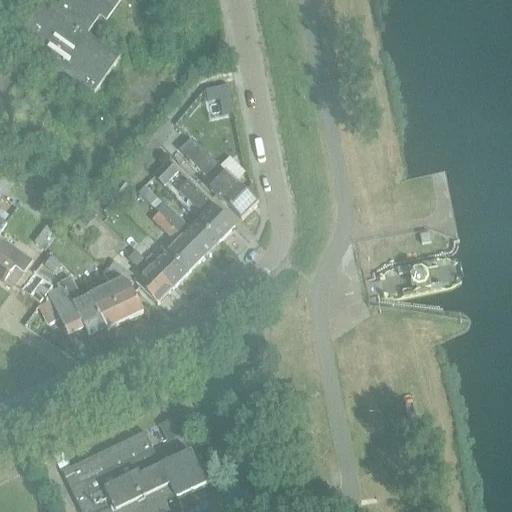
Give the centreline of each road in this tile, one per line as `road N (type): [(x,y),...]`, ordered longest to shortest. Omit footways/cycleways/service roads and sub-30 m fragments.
road 1 (residential): [(78,386),(191,334),(272,257),(277,210),(236,0)]
road 2 (residential): [(331,292),(320,325),(352,470),(349,511)]
